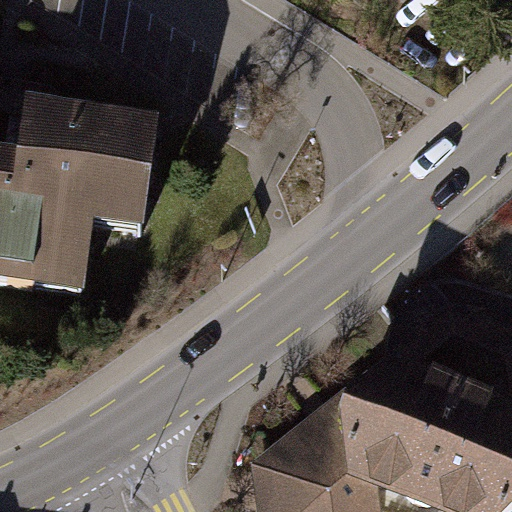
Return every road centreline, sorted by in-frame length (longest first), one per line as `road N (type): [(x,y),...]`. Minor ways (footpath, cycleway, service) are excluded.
road 1 (secondary): [(364,247),(91,447)]
road 2 (residential): [(186,0),(284,59),(335,105),(360,188),(364,247)]
road 3 (secondary): [(511,115),(364,247)]
